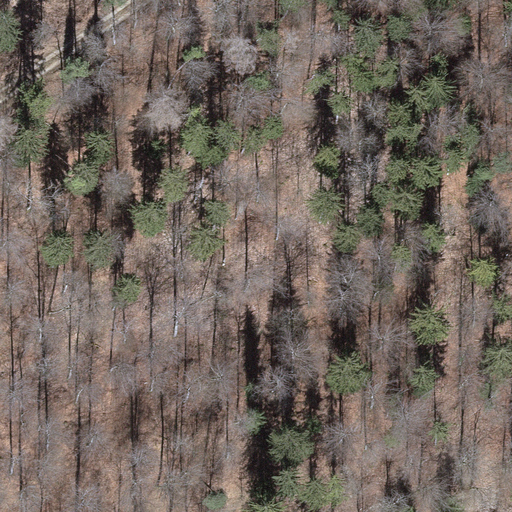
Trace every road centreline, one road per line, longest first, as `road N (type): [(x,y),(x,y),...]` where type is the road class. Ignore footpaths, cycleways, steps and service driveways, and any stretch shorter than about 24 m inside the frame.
road 1 (track): [(511,228),(382,323),(326,332)]
road 2 (track): [(49,511),(175,385)]
road 3 (track): [(0,98),(142,0)]
